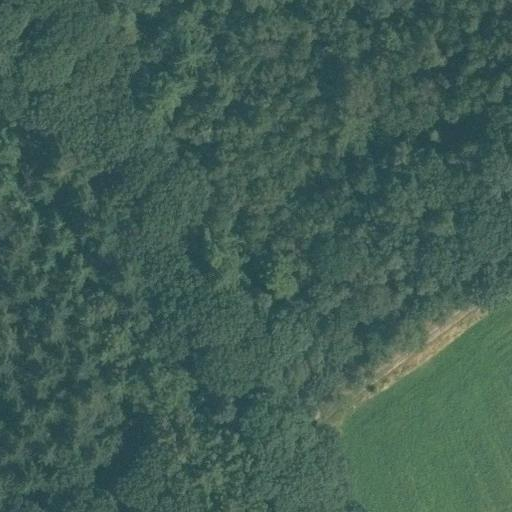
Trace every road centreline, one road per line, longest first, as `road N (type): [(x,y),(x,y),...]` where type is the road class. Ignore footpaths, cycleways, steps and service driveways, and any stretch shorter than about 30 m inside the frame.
road 1 (track): [(276,439),(53,0)]
road 2 (track): [(511,262),(276,439)]
